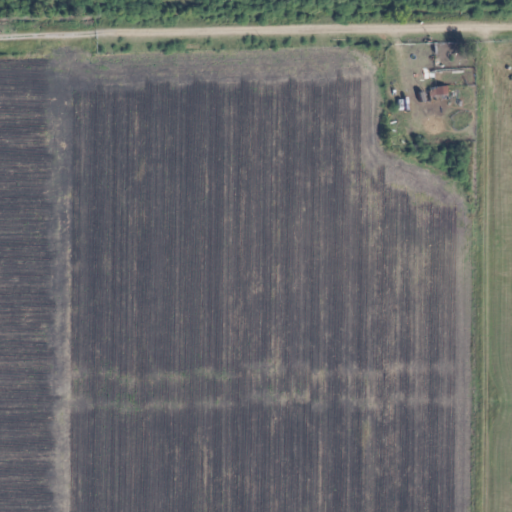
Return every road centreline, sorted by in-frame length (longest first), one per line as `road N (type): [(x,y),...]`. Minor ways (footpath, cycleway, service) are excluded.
road 1 (track): [(0,38),(511,27)]
road 2 (track): [(475,28),(474,511)]
